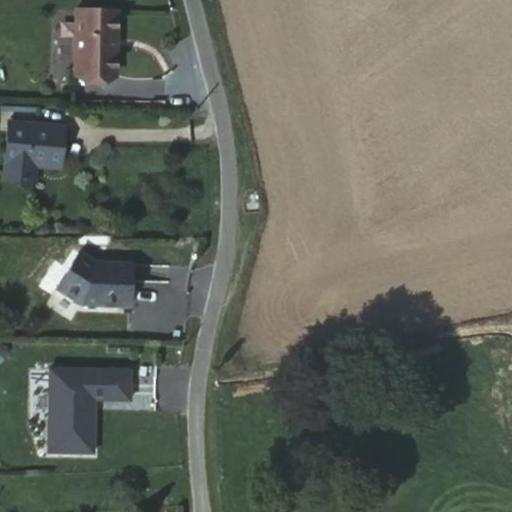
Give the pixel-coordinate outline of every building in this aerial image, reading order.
[(114,82),(116,15),(74,14),(72,81),(114,82)] [(60,167),(65,124),(10,119),(3,177),(35,180),(36,165),(60,167)] [(96,266),(79,254),(56,288),(81,307),(129,309),(131,265),(96,266)] [(113,418),(115,388),(35,385),(30,471),(75,473),(78,417),(113,418)] [(273,393),(266,394),(268,409),(275,408),(273,393)]
